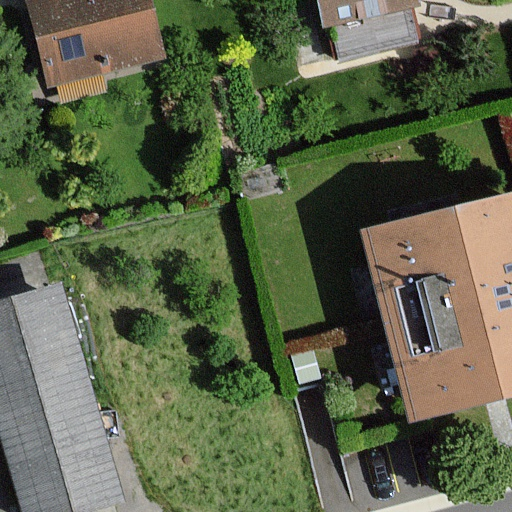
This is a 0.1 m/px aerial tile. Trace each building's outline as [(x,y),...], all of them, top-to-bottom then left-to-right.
[(147,0),(33,0),(54,80),(161,53),(147,0)] [(419,0),(326,0),(334,30),(422,10),(419,0)] [(399,332),(511,305),(511,204),(376,237),(399,332)] [(62,289),(0,306),(0,417),(27,511),(100,511),(123,505),(62,289)] [(511,305),(399,332),(421,424),(511,402),(511,305)]
